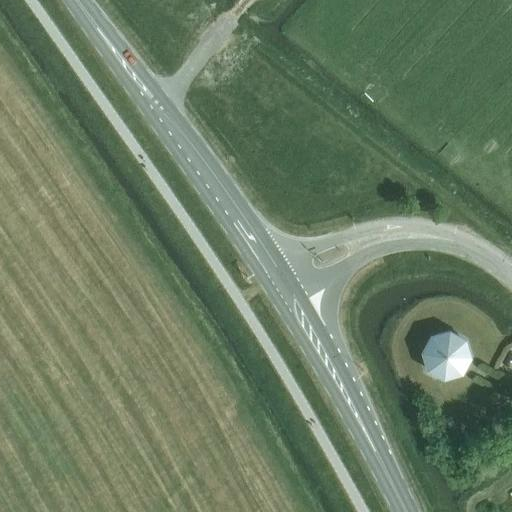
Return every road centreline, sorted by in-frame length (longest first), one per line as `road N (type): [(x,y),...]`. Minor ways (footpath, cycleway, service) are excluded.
road 1 (primary): [(92,23),(267,286)]
road 2 (primary): [(278,262),(163,99),(107,29),(92,23)]
road 3 (primary): [(267,286),(376,455)]
road 4 (primary): [(376,455),(355,396),(298,294)]
road 5 (unclassified): [(429,237),(413,226),(385,226),(278,262)]
road 6 (unclassified): [(298,294),(368,253),(429,237)]
road 7 (track): [(250,0),(163,99)]
